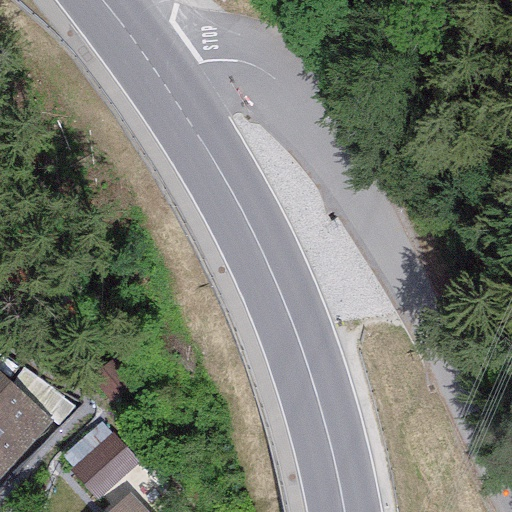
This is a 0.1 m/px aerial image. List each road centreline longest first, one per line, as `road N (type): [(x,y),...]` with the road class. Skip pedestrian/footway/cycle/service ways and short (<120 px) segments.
road 1 (unclassified): [(149,62),(254,67),(322,123),(409,248),(449,359),(511,479)]
road 2 (secondary): [(344,511),(299,344),(255,239),(149,62)]
